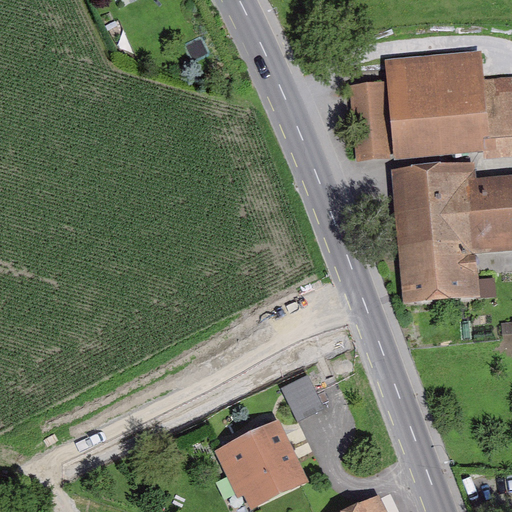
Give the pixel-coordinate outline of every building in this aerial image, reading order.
[(386,97),(393,165),(408,317),(486,309),(482,264),(511,260),(511,192),(475,197),(472,170),(511,166),(511,87),(481,91),(478,63),(383,73),(386,97)] [(355,169),(393,165),(386,97),(348,101),(355,169)] [(307,387),(287,397),(301,428),(322,419),(307,387)] [(248,511),(264,511),(313,487),(281,425),(220,456),(248,511)] [(388,511),(384,501),(358,511),(388,511)]
